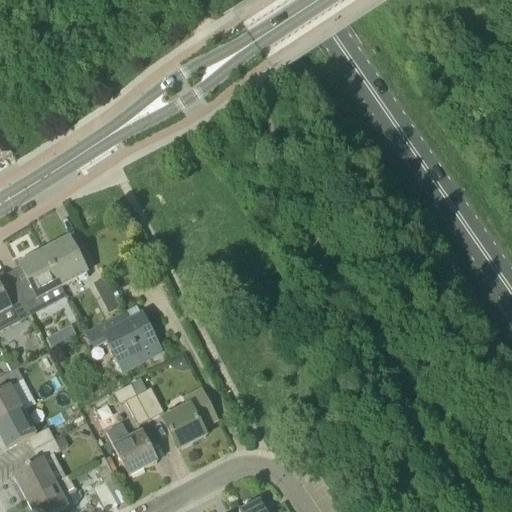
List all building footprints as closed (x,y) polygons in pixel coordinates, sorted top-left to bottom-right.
[(0,163),(12,157),(0,135),(0,163)] [(44,255),(62,289),(86,276),(69,242),(44,255)] [(35,303),(62,289),(44,255),(19,268),(29,288),(17,294),(31,319),(41,314),(35,303)] [(94,286),(109,316),(120,310),(105,280),(94,286)] [(0,334),(31,319),(17,294),(6,300),(0,289),(0,334)] [(125,315),(107,324),(85,336),(93,352),(106,345),(122,375),(161,355),(142,319),(130,325),(125,315)] [(64,346),(58,335),(45,341),(51,353),(64,346)] [(6,362),(11,372),(20,368),(15,357),(6,362)] [(0,425),(24,413),(11,389),(22,382),(20,378),(17,371),(0,380),(0,390),(2,394),(0,394),(0,425)] [(131,388),(136,399),(146,394),(141,383),(131,388)] [(136,399),(131,388),(114,397),(120,408),(126,405),(138,429),(149,423),(136,399)] [(183,401),(188,410),(163,424),(179,454),(205,440),(202,433),(220,424),(202,390),(183,401)] [(163,415),(151,391),(146,394),(136,399),(149,423),(163,415)] [(33,453),(54,442),(48,431),(36,437),(24,413),(0,425),(0,442),(6,454),(27,442),(33,453)] [(157,465),(141,435),(130,441),(122,426),(106,435),(129,480),(157,465)] [(68,448),(63,439),(54,444),(59,453),(68,448)] [(66,481),(53,457),(59,453),(54,442),(33,453),(39,464),(13,478),(25,502),(66,481)] [(115,479),(105,462),(104,460),(93,467),(104,488),(116,481),(115,479)] [(66,481),(25,502),(30,511),(66,511),(68,511),(77,507),(79,500),(68,480),(66,481)] [(116,483),(98,492),(108,511),(113,511),(127,505),(116,483)] [(264,511),(260,503),(243,511),(264,511)]
